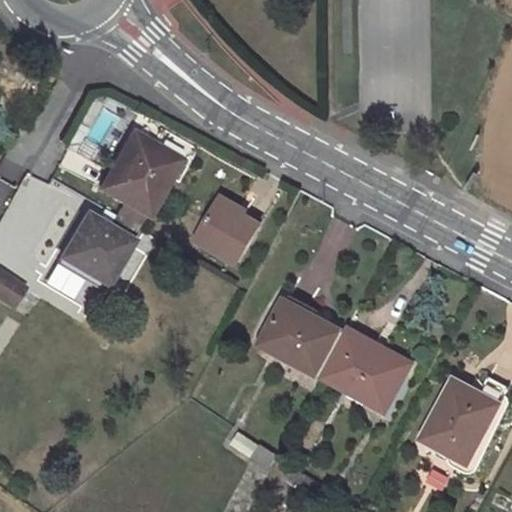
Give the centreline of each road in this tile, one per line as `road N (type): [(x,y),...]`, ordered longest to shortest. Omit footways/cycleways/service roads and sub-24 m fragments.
road 1 (unclassified): [(511,262),(230,111)]
road 2 (unclassified): [(90,19),(230,111)]
road 3 (unclassified): [(230,111),(128,0)]
